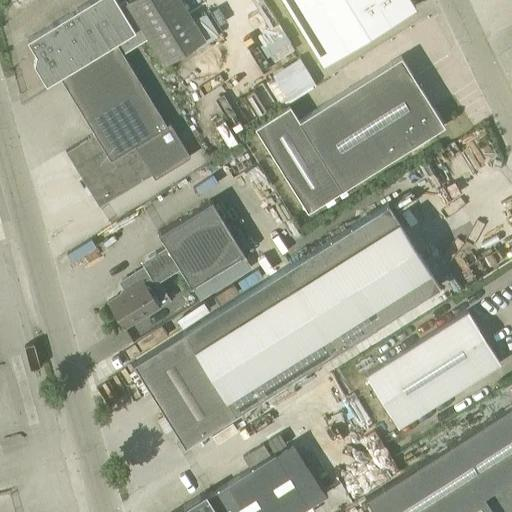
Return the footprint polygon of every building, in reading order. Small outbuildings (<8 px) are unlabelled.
[(202,37),(179,0),(124,0),(119,4),(116,0),(91,0),(27,39),(35,54),(33,64),(46,84),(60,76),(77,105),(133,71),(122,52),(148,37),(163,61),(202,37)] [(283,0),(320,62),(415,5),(412,0),(283,0)] [(444,125),(401,56),(295,119),(287,106),(255,126),(305,206),(444,125)] [(167,124),(133,71),(77,105),(94,133),(66,151),(99,206),(152,174),(155,178),(190,156),(170,122),(167,124)] [(226,117),(206,128),(218,151),(239,140),(226,117)] [(209,199),(158,232),(167,246),(148,257),(151,260),(143,265),(150,276),(154,283),(158,280),(179,267),(192,286),(243,252),(209,199)] [(184,445),(337,346),(437,281),(385,200),(132,362),(184,445)] [(123,326),(158,304),(144,279),(108,301),(123,326)] [(400,422),(500,362),(468,310),(369,373),(400,422)] [(294,511),(325,492),(378,459),(328,378),(257,422),(275,451),(207,494),(205,490),(170,511),(294,511)] [(511,511),(511,404),(364,499),(372,511),(511,511)]
